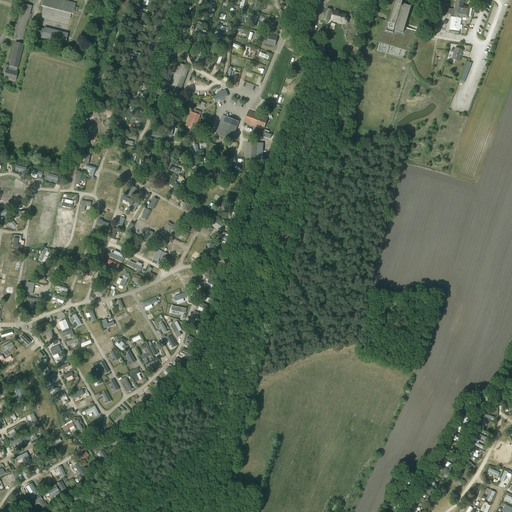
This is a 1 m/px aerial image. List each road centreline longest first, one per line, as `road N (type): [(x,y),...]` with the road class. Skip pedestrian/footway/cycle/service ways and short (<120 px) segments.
road 1 (unclassified): [(232,466),(337,109),(294,20),(301,0)]
road 2 (track): [(158,0),(133,94),(146,117),(141,139),(211,133)]
road 3 (track): [(446,511),(499,430),(511,357)]
road 4 (unknown): [(402,511),(435,465),(464,448),(474,415),(499,401)]
road 5 (unknown): [(41,315),(80,191)]
